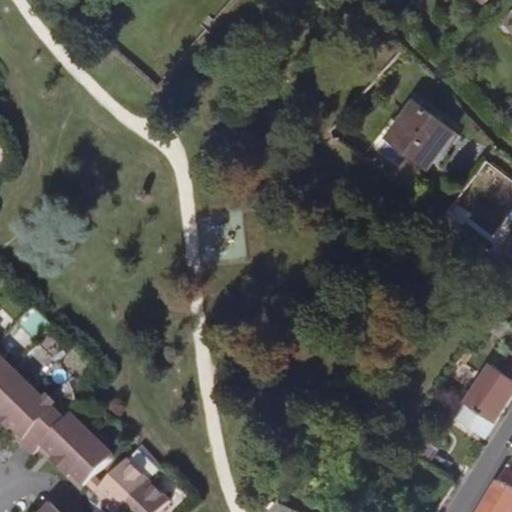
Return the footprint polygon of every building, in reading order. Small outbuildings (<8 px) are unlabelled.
[(418,103),(401,123),(390,138),(426,165),(430,168),(458,133),(418,103)] [(397,120),(367,158),(407,188),(426,165),(390,138),(401,123),(397,120)] [(493,311),(511,323),(511,307),(500,300),(493,311)] [(487,439),(511,401),(511,323),(493,311),(485,325),(511,342),(511,350),(501,368),(492,362),(455,418),(487,439)] [(2,344),(0,346),(0,354),(7,361),(13,354),(2,344)] [(465,344),(457,356),(466,363),(474,350),(470,347),(465,344)] [(7,361),(0,354),(0,388),(18,371),(7,361)] [(18,371),(0,388),(0,416),(7,423),(38,391),(25,378),(18,371)] [(32,372),(25,378),(38,391),(44,384),(32,372)] [(38,391),(7,423),(5,424),(14,434),(17,432),(26,442),(24,444),(37,456),(43,449),(70,421),(38,391)] [(76,415),(70,421),(43,449),(51,458),(49,460),(62,471),(96,435),(85,424),(76,415)] [(85,424),(96,435),(101,429),(90,418),(85,424)] [(101,429),(96,435),(107,445),(112,439),(101,429)] [(96,435),(62,471),(74,483),(75,480),(84,489),(88,485),(97,476),(117,455),(107,445),(96,435)] [(106,483),(98,491),(109,501),(107,502),(117,511),(118,511),(150,480),(129,460),(106,483)] [(511,468),(508,466),(500,479),(511,486),(511,468)] [(106,483),(97,476),(88,485),(96,493),(98,491),(106,483)] [(511,511),(511,486),(500,479),(479,511),(511,511)] [(163,511),(173,502),(150,480),(118,511),(163,511)]
